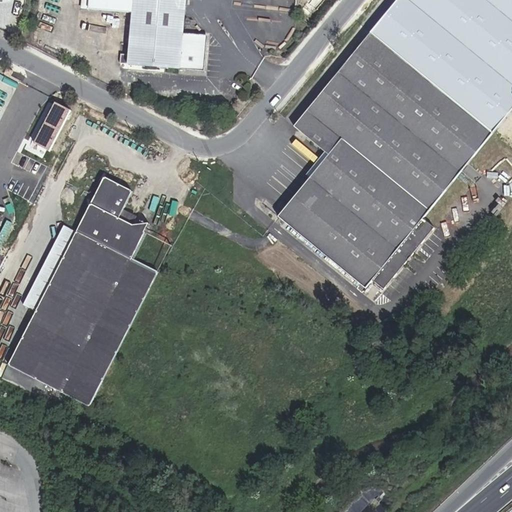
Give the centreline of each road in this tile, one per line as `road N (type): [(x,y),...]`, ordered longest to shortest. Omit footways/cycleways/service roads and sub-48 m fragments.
road 1 (unclassified): [(355,0),(244,131),(213,145),(194,144),(0,46)]
road 2 (unknown): [(228,142),(297,247),(349,290),(403,287),(439,271),(495,201)]
